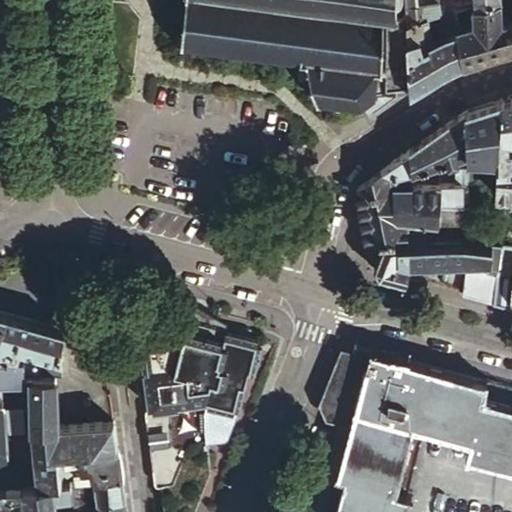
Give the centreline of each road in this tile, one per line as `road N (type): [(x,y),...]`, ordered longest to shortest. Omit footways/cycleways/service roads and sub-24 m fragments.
road 1 (unclassified): [(294,289),(116,237),(53,232)]
road 2 (tertiary): [(53,232),(54,0)]
road 3 (residential): [(238,511),(326,299)]
road 4 (residential): [(511,349),(326,299)]
road 5 (residential): [(346,158),(454,88),(511,70)]
road 6 (unclassified): [(294,289),(346,158)]
road 7 (residential): [(147,511),(126,387)]
